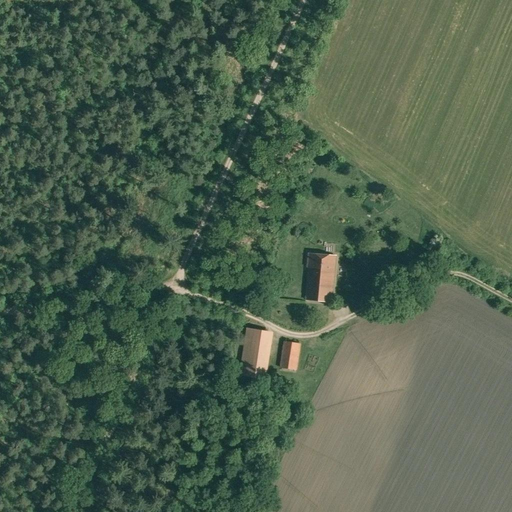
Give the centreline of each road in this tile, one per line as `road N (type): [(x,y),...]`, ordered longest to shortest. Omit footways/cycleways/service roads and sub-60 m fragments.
road 1 (track): [(511,300),(445,272),(303,334),(174,288)]
road 2 (track): [(174,288),(310,0)]
road 3 (track): [(0,105),(130,112),(81,244)]
road 4 (track): [(71,511),(174,288)]
road 5 (track): [(0,314),(53,310),(142,284),(174,288)]
